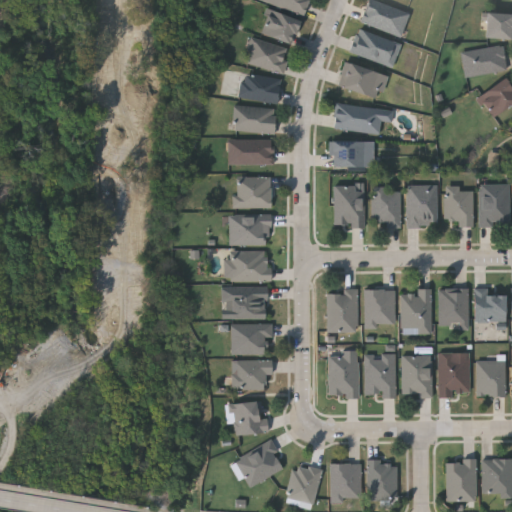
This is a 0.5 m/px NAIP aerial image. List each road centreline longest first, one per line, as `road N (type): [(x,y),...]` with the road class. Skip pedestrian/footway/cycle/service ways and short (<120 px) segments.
road 1 (residential): [(306,428),(306,113),(342,0)]
road 2 (residential): [(306,262),(511,259)]
road 3 (residential): [(306,428),(511,428)]
